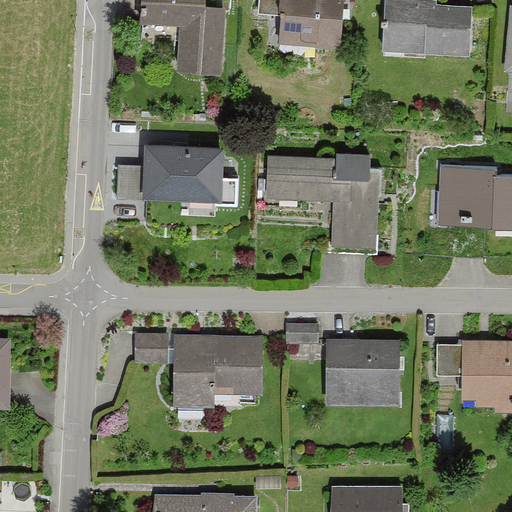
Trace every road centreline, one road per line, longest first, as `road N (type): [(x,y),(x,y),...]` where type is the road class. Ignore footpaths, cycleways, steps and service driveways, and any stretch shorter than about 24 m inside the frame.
road 1 (residential): [(511,303),(84,295)]
road 2 (residential): [(102,0),(84,295)]
road 3 (residential): [(84,295),(74,511)]
